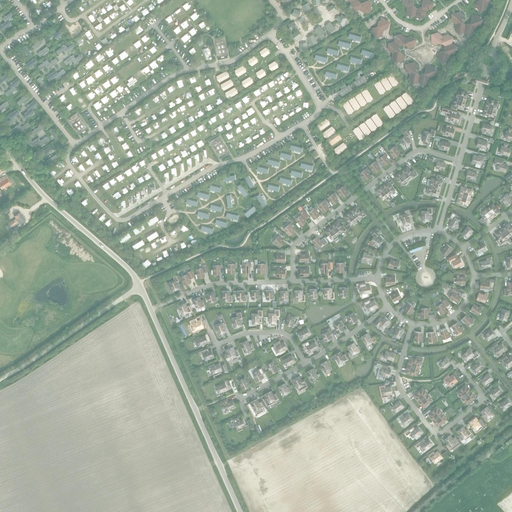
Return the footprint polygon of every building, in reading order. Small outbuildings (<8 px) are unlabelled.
[(355,11),(360,9),(361,3),(357,0),(355,0),(351,2),(350,7),(355,11)] [(422,7),(426,11),(431,9),(432,3),(428,0),(422,0),(423,0),(423,1),(422,7)] [(487,3),(483,0),(478,0),(477,1),(476,4),(474,3),(474,5),(475,6),(476,6),(480,10),(486,8),(487,3)] [(361,3),(360,9),(364,13),(370,11),(371,5),(370,5),(371,4),(371,2),(368,1),(367,1),(367,2),(366,1),(361,3)] [(416,8),(412,5),(407,7),(406,13),(410,16),(415,14),(416,8)] [(425,16),(426,11),(422,7),(416,8),(415,14),(420,18),(425,16)] [(11,11),(2,18),(5,22),(8,19),(14,15),(11,11)] [(456,24),(461,21),(462,16),(462,15),(462,13),(460,12),(459,12),(458,13),(458,12),(452,14),(451,20),(456,24)] [(471,18),(470,23),(475,27),(480,25),(481,19),(477,16),(476,16),(476,15),(475,14),(472,15),(472,16),(472,17),(471,18)] [(378,21),(377,26),(382,30),(387,28),(388,22),(384,19),(383,19),(383,18),(382,17),(380,18),(381,20),(378,21)] [(5,22),(0,25),(0,27),(2,30),(11,23),(8,19),(5,22)] [(465,25),(461,21),(456,24),(455,29),(459,33),(464,31),(465,25)] [(475,27),(470,23),(465,25),(464,31),(469,34),(474,32),(475,27)] [(382,30),(377,26),(372,28),(372,31),(370,31),(369,32),(370,33),(371,33),(371,34),(376,37),(381,36),(382,30)] [(62,28),(56,32),(53,35),(55,39),(64,32),(62,28)] [(47,39),(53,35),(56,32),(54,29),(44,36),(47,39)] [(441,42),(442,36),(438,32),(432,34),(431,40),(432,40),(431,41),(431,43),(433,44),(435,44),(435,43),(436,44),(441,42)] [(395,36),(394,41),(399,45),(404,43),(405,37),(401,34),(395,36)] [(447,34),(442,36),(441,42),(445,45),(451,43),(452,38),(447,34)] [(405,37),(404,43),(408,47),(409,47),(409,48),(411,48),(413,47),(414,46),(413,45),(414,45),(415,39),(410,35),(405,37)] [(217,55),(227,54),(223,37),(214,39),(217,55)] [(34,49),(43,42),(41,39),(31,45),(34,49)] [(388,49),(393,53),(398,50),(399,45),(394,41),(389,43),(388,49)] [(67,53),(76,46),(73,43),(67,47),(64,50),(67,53)] [(455,47),(451,43),(445,45),(444,51),(449,55),(454,53),(455,47)] [(67,47),(65,44),(56,51),(58,54),(64,50),(67,47)] [(28,56),(32,54),(25,45),(21,47),(28,56)] [(46,46),(37,53),(40,57),(49,50),(46,46)] [(398,50),(393,53),(392,58),(396,62),(401,60),(402,59),(404,59),(404,56),(403,55),(402,55),(402,54),(398,50)] [(449,55),(444,51),(439,53),(438,53),(437,54),(436,57),(437,58),(438,58),(442,62),(448,60),(449,55)] [(72,61),(74,64),(84,57),(81,54),(75,58),(72,61)] [(66,65),(72,61),(75,58),(73,55),(64,62),(66,65)] [(37,61),(35,57),(25,64),(28,68),(37,61)] [(49,63),(46,65),(48,68),(58,61),(55,58),(49,63)] [(40,70),(46,65),(49,63),(47,59),(38,66),(40,70)] [(410,74),(415,72),(416,66),(416,65),(416,64),(414,62),(413,62),(412,63),(412,62),(406,64),(405,70),(410,74)] [(425,68),(424,73),(429,77),(434,75),(435,70),(431,66),(430,66),(430,65),(429,64),(426,65),(426,67),(426,68),(425,68)] [(63,69),(57,73),(54,76),(56,79),(66,72),(63,69)] [(48,80),(54,76),(57,73),(55,70),(45,77),(48,80)] [(419,75),(415,72),(410,74),(409,79),(413,83),(418,81),(419,75)] [(0,83),(1,84),(10,77),(7,73),(0,78),(0,83)] [(429,77),(424,73),(419,75),(418,81),(423,85),(428,83),(429,77)] [(47,86),(40,77),(37,79),(44,88),(47,86)] [(10,88),(14,86),(19,81),(17,78),(8,85),(10,88)] [(5,93),(7,96),(16,89),(14,86),(10,88),(5,93)] [(455,92),(454,96),(456,96),(455,99),(464,102),(466,97),(467,93),(463,92),(464,92),(461,91),(461,92),(457,91),(457,93),(455,92)] [(17,102),(19,105),(28,98),(25,95),(17,102)] [(464,102),(455,99),(453,104),(451,104),(450,107),(456,109),(457,106),(463,108),(464,104),(464,102)] [(485,108),(495,111),(495,108),(497,108),(498,105),(497,104),(497,103),(493,101),(491,100),(491,101),(487,99),(486,103),(487,103),(485,108)] [(31,108),(37,103),(34,100),(25,107),(28,110),(31,108)] [(6,101),(0,106),(0,105),(0,110),(9,104),(6,101)] [(28,110),(22,115),(25,118),(34,111),(31,108),(28,110)] [(493,116),(495,111),(485,108),(485,110),(484,110),(483,114),(489,115),(488,118),(494,120),(495,117),(493,116)] [(17,109),(8,116),(10,119),(13,117),(19,112),(17,109)] [(454,120),(454,121),(457,122),(459,115),(456,114),(457,111),(450,110),(448,116),(450,117),(450,119),(454,120)] [(78,133),(86,127),(76,113),(68,119),(78,133)] [(13,117),(10,119),(4,124),(7,127),(16,120),(13,117)] [(27,122),(22,127),(18,129),(21,132),(30,125),(27,122)] [(483,122),(481,130),(485,131),(485,130),(490,132),(492,125),(488,124),(483,122)] [(19,123),(10,131),(13,134),(18,129),(22,127),(19,123)] [(43,128),(41,125),(31,131),(34,135),(43,128)] [(452,136),(454,129),(446,127),(446,128),(444,127),(443,132),(445,132),(444,133),(449,134),(448,135),(452,136)] [(49,130),(55,139),(58,137),(52,128),(49,130)] [(409,134),(405,129),(402,132),(404,135),(399,139),(402,142),(402,141),(406,146),(411,142),(408,139),(409,138),(407,136),(409,134)] [(435,130),(431,129),(430,133),(424,131),(423,135),(424,135),(422,140),(423,140),(423,142),(427,143),(427,142),(428,142),(429,138),(430,138),(431,135),(434,136),(435,130)] [(47,136),(41,140),(37,143),(40,146),(49,139),(47,136)] [(220,158),(229,153),(228,151),(219,136),(210,142),(219,156),(220,158)] [(31,147),(37,143),(41,140),(38,137),(32,141),(29,144),(31,147)] [(23,148),(29,144),(32,141),(30,138),(20,144),(23,148)] [(480,146),(486,148),(487,142),(483,141),(483,140),(479,139),(476,146),(480,147),(480,146)] [(448,150),(450,143),(442,141),(442,142),(440,141),(439,145),(441,146),(440,147),(445,148),(444,149),(448,150)] [(508,156),(511,148),(506,147),(507,144),(504,143),(503,147),(502,146),(500,152),(505,154),(505,155),(508,156)] [(43,151),(45,154),(54,147),(52,144),(43,151)] [(389,150),(395,157),(399,153),(396,149),(397,147),(396,145),(389,150)] [(384,164),(384,165),(389,161),(385,157),(387,155),(385,153),(383,155),(383,154),(377,159),(382,165),(384,164)] [(58,157),(56,154),(46,160),(49,164),(58,157)] [(33,157),(40,167),(43,164),(37,155),(33,157)] [(478,156),(474,155),(472,162),(475,163),(476,162),(481,164),(483,158),(484,156),(479,155),(478,156)] [(494,163),(497,164),(496,168),(501,170),(501,171),(505,172),(507,164),(502,163),(503,160),(496,158),(494,163)] [(375,172),(380,168),(376,164),(378,163),(376,160),(370,165),(375,172)] [(440,169),(443,170),(445,163),(438,161),(436,167),(440,168),(440,169)] [(414,177),(417,175),(413,170),(410,172),(407,167),(404,169),(404,170),(402,171),(408,179),(413,175),(414,177)] [(360,173),(366,179),(370,176),(367,171),(368,170),(366,168),(360,173)] [(473,172),(473,171),(468,170),(466,177),(469,178),(470,178),(475,179),(477,173),(473,172)] [(403,183),(404,184),(407,182),(406,181),(408,179),(402,171),(398,174),(395,176),(399,181),(401,184),(403,183)] [(10,183),(5,175),(0,178),(0,185),(2,188),(10,183)] [(432,179),(430,185),(439,188),(440,185),(441,185),(442,181),(436,179),(436,180),(432,179)] [(382,187),(388,194),(394,190),(391,187),(392,187),(388,182),(385,184),(382,187)] [(343,197),(347,193),(344,189),(346,187),(344,185),(338,190),(343,197)] [(439,188),(430,185),(429,187),(428,187),(426,190),(428,191),(428,192),(432,194),(437,196),(439,192),(438,192),(439,188)] [(388,194),(382,187),(379,189),(376,191),(380,196),(382,199),(388,194)] [(461,191),(460,194),(469,197),(471,190),(467,189),(462,187),(461,191)] [(333,204),(338,201),(334,196),(336,195),(334,193),(328,197),(333,204)] [(469,197),(460,194),(459,198),(458,198),(457,201),(463,203),(467,204),(469,197)] [(509,198),(506,194),(501,198),(505,203),(504,203),(506,206),(511,201),(511,200),(509,197),(509,198)] [(324,211),(328,208),(325,203),(327,202),(325,200),(319,205),(324,211)] [(492,204),(487,209),(493,216),(496,214),(499,212),(495,207),(492,204)] [(309,212),(314,219),(319,215),(315,211),(317,209),(315,207),(309,212)] [(353,209),(350,211),(356,219),(362,215),(363,217),(366,214),(362,210),(360,211),(356,207),(353,209)] [(429,213),(432,213),(432,207),(427,207),(428,211),(421,211),(421,215),(422,215),(422,220),(429,220),(429,216),(429,213)] [(406,226),(409,225),(409,223),(410,222),(408,218),(409,218),(408,216),(411,215),(408,209),(404,210),(406,214),(400,216),(401,220),(402,219),(404,225),(405,224),(406,226)] [(493,216),(487,209),(481,213),(483,216),(487,221),(490,219),(493,216)] [(8,223),(10,227),(17,222),(19,224),(25,219),(19,211),(13,216),(15,218),(8,223)] [(296,219),(301,226),(306,222),(302,218),(304,216),(305,218),(308,216),(303,211),(301,213),(302,214),(296,219)] [(356,219),(350,211),(347,214),(347,213),(344,216),(348,221),(348,220),(351,224),(356,219)] [(454,217),(456,214),(452,212),(449,217),(452,219),(450,221),(451,221),(449,225),(454,228),(457,223),(458,224),(460,220),(454,217)] [(334,224),(332,225),(338,233),(343,230),(344,231),(347,229),(343,224),(341,226),(337,221),(334,224)] [(284,228),(289,235),(294,231),(290,227),(292,225),(290,223),(284,228)] [(511,235),(511,227),(511,228),(508,224),(505,226),(502,228),(508,236),(511,234),(511,236),(511,235)] [(336,235),(338,233),(332,225),(328,228),(325,230),(329,235),(326,237),(330,242),(333,240),(332,238),(333,237),(334,239),(337,236),(336,235)] [(462,233),(466,237),(470,233),(471,234),(473,231),(467,226),(464,230),(462,233)] [(508,236),(502,228),(499,231),(499,230),(496,233),(499,237),(497,239),(501,244),(507,240),(505,238),(508,236)] [(378,246),(382,241),(378,238),(379,238),(377,236),(378,234),(375,232),(373,234),(374,235),(370,241),(373,243),(374,243),(378,246)] [(274,241),(281,246),(284,242),(280,238),(281,237),(279,235),(274,241)] [(320,241),(317,237),(312,240),(318,247),(324,242),(322,240),(320,241)] [(480,240),(481,243),(478,245),(474,247),(477,253),(482,250),(482,251),(486,249),(484,246),(486,245),(483,239),(480,240)] [(442,248),(440,250),(447,254),(452,247),(447,244),(444,249),(442,248)] [(369,254),(369,253),(364,252),(362,259),(365,260),(366,259),(371,261),(373,255),(369,254)] [(455,258),(454,255),(448,258),(450,261),(452,260),(455,267),(463,263),(460,258),(455,260),(454,259),(455,258)] [(491,260),(491,257),(487,258),(487,260),(484,260),(485,261),(480,262),(482,268),(487,267),(491,267),(490,261),(491,260)] [(396,268),(399,261),(397,260),(396,262),(390,259),(388,265),(396,268)] [(198,278),(204,276),(202,271),(204,270),(203,268),(196,270),(198,278)] [(185,284),(190,282),(188,277),(189,276),(190,277),(193,276),(190,270),(187,271),(188,273),(181,276),(185,284)] [(172,290),(178,288),(176,284),(177,284),(176,281),(179,280),(176,274),(172,276),(174,280),(168,282),(169,286),(170,285),(172,290)] [(395,283),(395,275),(392,275),(392,277),(386,278),(386,283),(395,283)] [(480,287),(489,288),(490,280),(487,280),(487,282),(481,281),(480,287)] [(365,283),(359,284),(360,287),(358,288),(359,291),(361,291),(362,293),(367,292),(367,293),(371,292),(369,285),(366,286),(365,283)] [(459,290),(454,287),(452,289),(454,291),(453,292),(450,291),(448,295),(450,297),(457,301),(460,297),(455,294),(456,292),(457,293),(459,290)] [(333,292),(331,292),(331,288),(324,288),(324,292),(325,292),(325,296),(328,296),(328,298),(334,298),(333,292)] [(298,298),(298,300),(305,300),(305,294),(302,294),(301,290),(295,291),(295,294),(296,294),(296,298),(298,298)] [(396,293),(391,296),(394,301),(401,296),(397,290),(395,291),(396,293)] [(223,295),(223,299),(225,299),(225,301),(232,301),(232,295),(229,295),(229,291),(222,291),(222,295),(223,295)] [(238,299),(240,299),(240,301),(247,300),(246,294),(243,294),(243,291),(236,291),(236,294),(238,294),(238,299)] [(209,302),(215,300),(213,292),(206,294),(207,298),(208,297),(209,302)] [(479,293),(477,298),(485,301),(487,294),(485,293),(484,295),(479,293)] [(194,303),(195,303),(196,307),(198,306),(199,308),(205,305),(203,299),(200,300),(199,297),(192,300),(194,303)] [(377,307),(376,304),(374,300),(370,302),(369,299),(364,302),(365,305),(366,305),(369,310),(374,308),(374,309),(377,307)] [(443,303),(441,304),(437,306),(441,314),(446,311),(443,306),(445,305),(446,306),(448,305),(445,299),(442,301),(443,303)] [(414,306),(411,304),(407,302),(406,304),(407,305),(404,310),(409,313),(414,306)] [(185,303),(182,304),(178,306),(179,309),(180,309),(182,314),(185,313),(186,315),(189,313),(189,312),(192,311),(189,305),(187,306),(185,303)] [(471,309),(478,314),(482,307),(480,306),(479,308),(474,304),(471,309)] [(421,313),(419,313),(419,317),(421,317),(427,317),(427,311),(429,311),(429,308),(421,308),(421,313)] [(271,323),(271,325),(275,325),(275,323),(276,323),(276,318),(276,316),(279,315),(279,309),(275,309),(275,313),(268,313),(268,317),(269,317),(270,323),(271,323)] [(509,311),(502,309),(501,312),(502,313),(500,318),(506,320),(507,316),(508,316),(509,311)] [(252,318),(253,323),(259,323),(259,319),(259,316),(262,316),(262,310),(258,310),(258,314),(251,314),(252,318)] [(233,322),(235,327),(241,325),(240,321),(239,318),(242,317),(240,311),(236,313),(237,316),(231,318),(232,322),(233,322)] [(348,321),(350,324),(356,320),(353,313),(347,316),(350,320),(348,321)] [(222,314),(218,315),(221,323),(215,325),(217,329),(217,328),(220,334),(225,331),(224,327),(223,324),(226,323),(222,314)] [(287,318),(285,323),(292,326),(293,323),(293,322),(295,317),(289,315),(287,319),(287,318)] [(462,319),(468,325),(474,319),(472,317),(470,319),(466,315),(462,319)] [(388,324),(390,322),(385,316),(382,319),(380,317),(374,324),(377,327),(380,325),(383,328),(387,324),(388,324)] [(200,328),(203,327),(200,320),(197,321),(196,319),(190,321),(191,324),(192,324),(194,330),(200,328)] [(337,333),(343,329),(342,326),(344,325),(341,319),(335,323),(336,324),(334,325),(337,329),(336,330),(337,333)] [(460,328),(457,323),(452,326),(456,333),(463,329),(462,327),(460,328)] [(402,333),(404,330),(397,326),(395,331),(393,335),(399,338),(402,332),(402,333)] [(300,338),(301,337),(302,338),(307,335),(307,336),(310,334),(307,327),(303,330),(299,332),(299,333),(298,334),(300,338)] [(323,338),(325,341),(331,338),(329,335),(332,333),(329,328),(323,331),(324,333),(322,334),(324,337),(323,338)] [(440,330),(443,339),(450,336),(450,333),(448,334),(446,329),(440,330)] [(491,338),(495,335),(491,329),(488,331),(488,332),(484,335),(488,340),(491,337),(491,338)] [(416,332),(415,340),(422,341),(423,338),(421,338),(421,332),(416,332)] [(429,341),(437,340),(436,338),(434,338),(434,332),(428,332),(429,341)] [(370,338),(368,334),(361,337),(363,340),(366,345),(372,342),(370,338)] [(205,344),(208,342),(205,335),(201,337),(200,336),(195,338),(196,340),(197,340),(195,341),(197,345),(198,344),(199,345),(204,343),(205,344)] [(245,352),(251,349),(251,350),(254,349),(252,343),(249,344),(247,341),(240,344),(242,347),(243,347),(245,352)] [(284,350),(287,348),(284,341),(280,343),(279,341),(274,344),(275,347),(274,347),(276,351),(278,350),(279,352),(284,349),(284,350)] [(315,350),(318,348),(315,341),(310,344),(307,346),(310,352),(315,349),(315,350)] [(356,347),(354,343),(347,347),(349,350),(350,349),(352,354),(358,351),(358,352),(360,351),(357,346),(356,347)] [(502,351),(503,352),(506,350),(501,343),(498,346),(496,343),(491,347),(494,350),(493,351),(495,354),(496,353),(498,354),(502,351)] [(233,347),(226,350),(227,353),(228,353),(230,358),(232,357),(233,359),(237,358),(236,356),(239,355),(237,349),(234,350),(233,347)] [(211,358),(214,357),(211,349),(208,351),(206,348),(201,351),(202,354),(203,354),(205,359),(210,357),(211,358)] [(474,358),(479,354),(476,351),(473,353),(469,348),(466,351),(467,351),(462,355),(463,356),(462,357),(464,360),(466,359),(466,360),(470,357),(470,358),(472,356),(474,358)] [(389,359),(393,360),(395,353),(390,352),(386,351),(384,357),(390,359),(389,359)] [(342,355),(340,352),(334,355),(335,359),(336,358),(339,363),(344,360),(344,361),(348,359),(345,353),(342,355)] [(292,363),(295,362),(291,355),(287,357),(287,358),(283,360),(286,365),(291,363),(292,363)] [(503,362),(502,363),(504,366),(506,365),(508,367),(511,363),(511,357),(511,356),(508,358),(506,355),(501,359),(503,362)] [(409,361),(409,363),(418,366),(420,361),(422,362),(423,358),(417,356),(416,359),(410,358),(409,361)] [(444,360),(439,364),(443,369),(447,366),(447,367),(451,364),(446,357),(443,360),(444,360)] [(330,365),(327,361),(320,365),(322,368),(323,367),(326,372),(331,369),(329,365),(330,365)] [(472,368),(471,369),(473,372),(475,371),(476,372),(480,368),(480,369),(483,367),(479,361),(475,364),(472,367),(472,368)] [(269,370),(270,373),(277,370),(275,365),(274,366),(272,362),(267,365),(269,370)] [(219,371),(222,370),(219,363),(215,365),(214,363),(209,365),(210,367),(211,367),(213,373),(218,371),(219,371)] [(407,368),(406,372),(412,374),(412,373),(416,374),(416,373),(418,373),(419,370),(417,369),(418,366),(409,363),(407,368)] [(385,376),(388,377),(390,369),(387,368),(388,366),(382,364),(381,367),(379,367),(378,371),(380,371),(380,374),(385,375),(385,376)] [(316,373),(313,369),(306,372),(308,376),(309,375),(312,380),(317,377),(315,373),(316,373)] [(255,378),(256,381),(263,377),(261,373),(260,373),(258,370),(253,373),(255,378)] [(493,379),(488,373),(484,376),(481,379),(485,384),(489,381),(490,381),(493,379)] [(450,377),(448,374),(443,378),(445,381),(446,381),(449,386),(454,382),(454,383),(457,381),(452,374),(450,377)] [(301,380),(299,376),(292,380),(294,383),(295,383),(298,388),(303,385),(302,383),(305,381),(304,379),(301,380)] [(242,389),(249,385),(247,381),(246,381),(244,377),(239,380),(241,385),(241,386),(242,389)] [(224,391),(228,390),(225,382),(220,384),(220,385),(216,386),(219,392),(224,390),(224,391)] [(287,387),(285,383),(278,387),(280,390),(281,390),(283,395),(289,392),(291,391),(288,387),(287,387)] [(461,389),(458,392),(462,397),(470,391),(467,389),(468,388),(465,385),(461,389)] [(491,391),(494,396),(499,393),(499,394),(502,391),(498,385),(494,388),(494,389),(491,391)] [(389,394),(392,393),(391,386),(386,387),(382,388),(383,395),(388,393),(389,394)] [(417,398),(419,400),(427,394),(422,389),(419,391),(414,395),(416,398),(417,398)] [(275,393),(273,394),(271,391),(264,395),(266,398),(267,398),(269,403),(270,402),(271,404),(275,402),(274,400),(275,400),(278,398),(275,393)] [(470,391),(462,397),(466,403),(469,401),(470,401),(474,397),(472,394),(470,391)] [(428,403),(431,400),(427,394),(419,400),(421,403),(423,407),(428,403)] [(503,401),(500,404),(504,409),(508,405),(509,406),(511,404),(507,398),(503,401)] [(235,407),(232,400),(228,402),(227,399),(224,400),(226,403),(224,404),(226,410),(231,408),(232,408),(235,407)] [(261,401),(259,402),(257,399),(250,403),(252,406),(253,405),(255,410),(261,407),(261,408),(264,406),(261,401)] [(401,409),(404,406),(399,400),(395,403),(395,404),(392,406),(396,411),(400,408),(401,409)] [(484,414),(487,418),(492,414),(489,411),(490,411),(487,407),(481,411),(483,414),(484,414)] [(431,417),(433,419),(441,414),(437,408),(434,410),(433,410),(429,414),(431,417)] [(410,422),(412,420),(408,414),(404,417),(401,420),(405,425),(409,421),(410,422)] [(442,422),(445,419),(441,414),(433,419),(436,422),(435,423),(438,426),(442,422)] [(242,427),(246,426),(243,418),(239,420),(238,417),(232,420),(234,423),(232,423),(234,427),(236,426),(237,428),(242,426),(242,427)] [(476,429),(478,427),(479,429),(482,427),(481,426),(484,423),(480,418),(478,420),(476,417),(469,422),(472,425),(472,424),(476,429)] [(419,435),(422,432),(418,426),(415,429),(413,426),(408,430),(410,433),(409,434),(411,437),(413,435),(414,437),(419,434),(419,435)] [(463,427),(457,432),(459,434),(460,434),(463,438),(465,437),(467,438),(470,436),(469,435),(472,433),(468,428),(465,430),(463,427)] [(452,438),(450,435),(444,440),(446,443),(447,442),(450,447),(452,445),(453,447),(457,444),(456,443),(458,441),(455,436),(452,438)] [(430,447),(433,444),(428,438),(425,441),(423,438),(418,442),(421,445),(420,446),(422,449),(423,447),(425,449),(429,446),(430,447)] [(439,460),(442,457),(438,451),(435,453),(433,451),(428,455),(430,458),(429,459),(431,462),(433,460),(434,462),(439,459),(439,460)]
